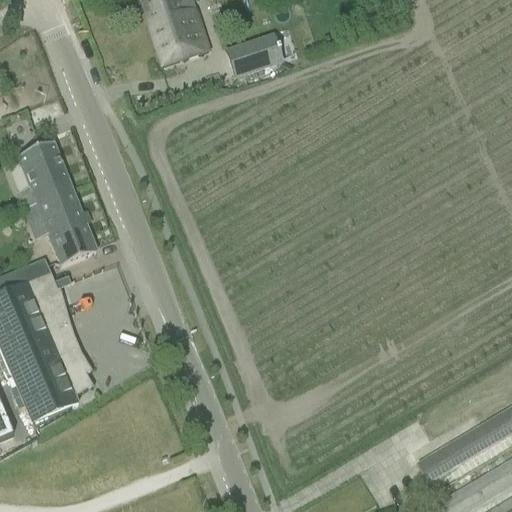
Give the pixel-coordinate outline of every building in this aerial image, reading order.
[(182,17),(176,0),(136,0),(160,72),(207,56),(193,14),(182,17)] [(279,68),(270,42),(224,57),(233,83),(279,68)] [(51,149),(15,162),(34,210),(69,196),(51,149)] [(69,196),(34,210),(34,211),(21,216),(33,245),(46,240),(59,272),(94,258),(69,196)] [(0,297),(23,288),(27,297),(50,288),(43,272),(29,277),(27,272),(0,282),(0,297)] [(23,288),(0,297),(0,359),(32,436),(69,414),(65,407),(89,393),(90,394),(91,393),(80,375),(84,373),(87,377),(89,377),(78,359),(71,343),(67,332),(58,297),(54,296),(51,290),(64,284),(66,289),(67,289),(64,284),(51,290),(50,288),(27,297),(23,288)] [(416,469),(428,488),(511,438),(511,412),(416,469)] [(0,445),(11,441),(0,415),(0,445)] [(511,462),(438,506),(441,511),(475,511),(511,491),(511,462)] [(511,511),(511,502),(495,511),(511,511)]
